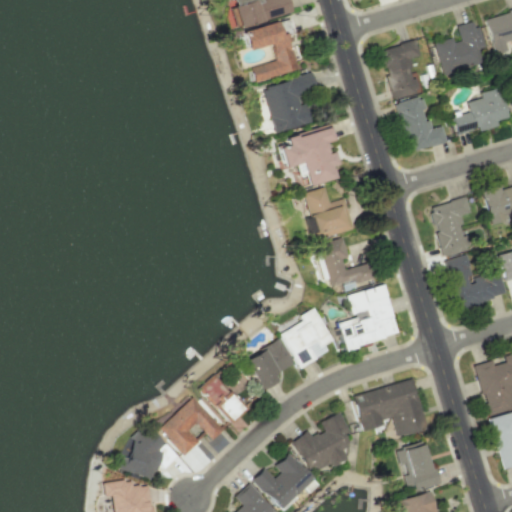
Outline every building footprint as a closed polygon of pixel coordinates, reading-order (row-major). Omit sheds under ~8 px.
[(289,13),(286,0),(251,0),(230,5),(235,27),(289,13)] [(511,9),(480,18),(490,55),(503,51),(501,42),(511,38),(511,9)] [(294,70),(285,34),(289,32),(285,19),(240,30),(245,50),(268,44),(272,60),(247,67),(251,81),(294,70)] [(437,73),(477,63),(475,54),(481,53),(473,20),(449,25),(452,36),(430,42),(437,73)] [(375,50),(389,99),(418,91),(414,76),(409,78),(404,59),(416,56),(411,40),(375,50)] [(271,132),(307,122),(297,85),(306,83),(304,75),(259,86),(271,132)] [(452,133),(474,129),(474,130),(493,126),(492,120),(503,118),(497,88),(476,92),(477,98),(462,101),(464,113),(449,116),(452,133)] [(391,103),(404,152),(442,141),(437,125),(427,128),(418,96),(391,103)] [(330,178),(327,165),(332,164),(329,151),(323,152),(321,143),(331,140),(327,124),(279,136),(281,144),(272,146),(278,168),(293,165),(298,186),(330,178)] [(511,214),(511,183),(478,193),(486,221),(511,214)] [(299,192),(313,239),(350,228),(341,200),(325,204),(320,186),(299,192)] [(466,213),(462,197),(425,206),(438,256),(464,249),(455,216),(466,213)] [(315,243),(326,287),(369,277),(361,242),(341,247),(339,237),(315,243)] [(511,249),(493,254),(500,280),(511,277),(511,249)] [(502,293),(493,269),(468,278),(459,254),(437,262),(454,310),(502,293)] [(341,348),(393,335),(381,284),(342,294),(348,318),(334,322),(341,348)] [(272,373),(288,364),(275,339),(240,358),(258,390),(276,381),(272,373)] [(511,383),(511,352),(500,355),(502,362),(490,365),(488,360),(469,365),(483,415),(511,406),(511,402),(507,385),(511,383)] [(195,388),(225,422),(241,408),(229,395),(237,387),(241,391),(246,387),(237,376),(222,390),(209,375),(195,388)] [(349,394),(357,429),(389,421),(392,436),(422,429),(410,379),(349,394)] [(154,427),(179,455),(200,435),(206,441),(219,429),(187,396),(154,427)] [(315,420),(319,431),(307,436),(305,432),(290,438),(303,473),(342,458),(339,448),(345,445),(341,433),(345,432),(337,411),(315,420)] [(511,465),(511,424),(509,412),(484,419),(498,469),(511,465)] [(172,455),(145,427),(139,433),(136,430),(111,454),(118,461),(138,483),(157,465),(160,467),(172,455)] [(392,448),(403,491),(435,483),(431,467),(426,468),(419,441),(392,448)] [(307,479),(285,452),(270,465),(276,472),(269,477),(261,468),(248,479),(272,508),(307,479)] [(147,511),(145,484),(127,486),(126,478),(97,481),(99,496),(106,495),(108,511),(147,511)] [(270,511),(244,483),(230,496),(238,505),(230,511),(270,511)] [(394,500),(396,511),(431,511),(426,491),(394,500)]
